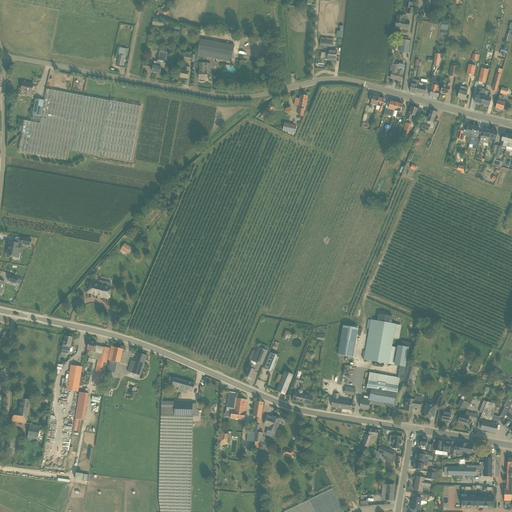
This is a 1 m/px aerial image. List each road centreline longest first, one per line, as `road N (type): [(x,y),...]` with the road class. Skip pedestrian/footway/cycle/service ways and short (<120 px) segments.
road 1 (unclassified): [(511,122),(345,80),(220,96),(3,58)]
road 2 (tertiary): [(411,429),(293,407),(133,341),(0,311)]
road 3 (track): [(0,467),(14,314)]
road 4 (unclassified): [(0,183),(3,58)]
